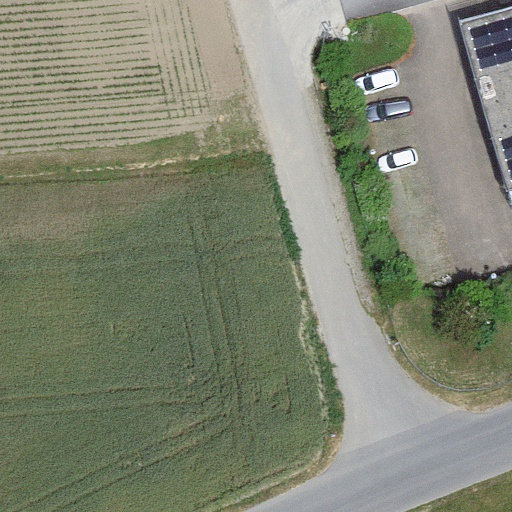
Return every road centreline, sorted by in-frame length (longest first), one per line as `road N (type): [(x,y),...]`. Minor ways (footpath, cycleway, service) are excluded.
road 1 (track): [(263,0),(411,496)]
road 2 (unclassified): [(511,454),(375,511)]
